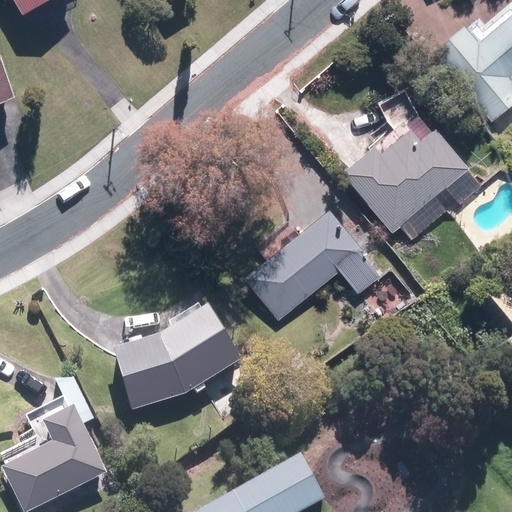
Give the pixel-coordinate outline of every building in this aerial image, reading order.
[(511,71),(511,70),(511,69),(511,11),(485,33),(471,15),(437,43),(494,115),(511,100),(511,71)] [(0,36),(0,97),(19,91),(0,36)] [(423,104),(346,165),(395,226),(472,165),(423,104)] [(283,313),(344,264),(362,286),(383,270),(364,247),(370,242),(335,199),(247,270),(283,313)] [(511,274),(508,270),(460,310),(511,370),(511,274)] [(119,343),(140,405),(193,389),(249,357),(215,301),(172,327),(119,343)] [(30,412),(45,444),(5,464),(28,510),(112,469),(73,391),(30,412)] [(301,452),(192,511),(300,511),(323,499),(327,497),(301,452)]
